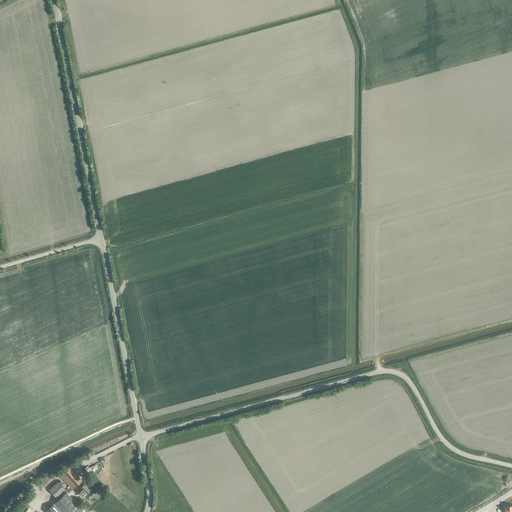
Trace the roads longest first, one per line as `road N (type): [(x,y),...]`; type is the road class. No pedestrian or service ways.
road 1 (unclassified): [(140,435),(391,371),(411,384),(446,444),(511,466)]
road 2 (unclassified): [(101,238),(53,0)]
road 3 (unclassified): [(140,435),(101,238)]
